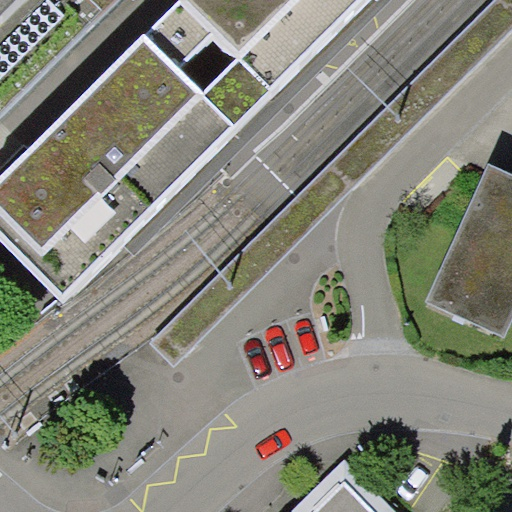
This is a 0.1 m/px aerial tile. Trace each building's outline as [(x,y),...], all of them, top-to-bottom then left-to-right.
[(0,0),(0,110),(111,0),(0,0)] [(365,0),(179,0),(0,179),(0,234),(66,300),(365,0)] [(511,0),(494,0),(145,348),(172,375),(511,36),(511,0)] [(511,190),(509,196),(482,184),(424,318),(494,348),(507,318),(511,320),(511,190)] [(393,511),(347,466),(300,511),(393,511)]
